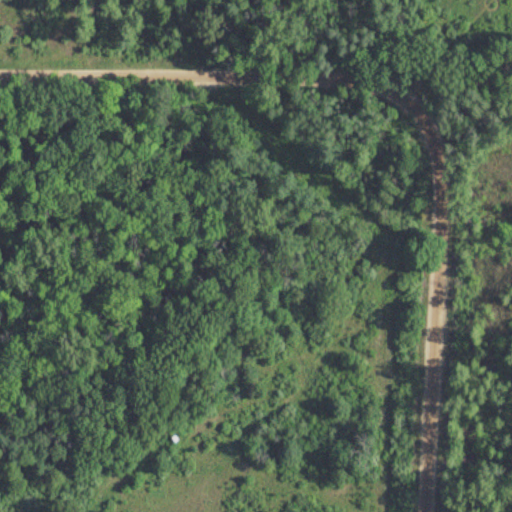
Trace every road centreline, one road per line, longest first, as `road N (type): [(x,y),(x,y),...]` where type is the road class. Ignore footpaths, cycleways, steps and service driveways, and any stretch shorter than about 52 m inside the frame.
road 1 (residential): [(421,511),(436,175),(430,136),(407,104)]
road 2 (residential): [(407,104),(386,88),(351,81),(0,77)]
